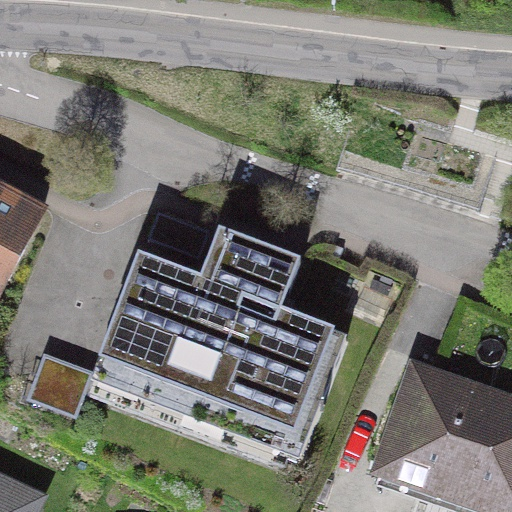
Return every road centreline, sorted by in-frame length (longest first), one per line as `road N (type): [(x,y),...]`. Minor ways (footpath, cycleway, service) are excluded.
road 1 (residential): [(511,262),(315,205),(0,83)]
road 2 (residential): [(0,27),(117,28),(511,71)]
